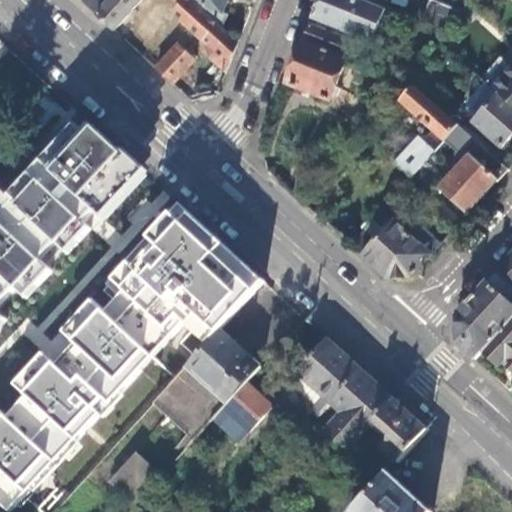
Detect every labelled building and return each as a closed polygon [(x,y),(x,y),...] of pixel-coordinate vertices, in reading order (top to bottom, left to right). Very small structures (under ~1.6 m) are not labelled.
[(81,0),(110,29),(140,0),(81,0)] [(243,36),(217,21),(229,0),(177,0),(164,23),(228,61),(243,36)] [(385,8),(365,0),(318,0),(312,17),(352,33),(355,25),(358,26),(359,22),(377,29),(385,8)] [(447,32),(461,10),(434,0),(431,0),(422,22),(447,32)] [(372,41),(377,29),(359,22),(358,26),(355,25),(352,33),(372,41)] [(303,40),(347,58),(354,41),(334,34),(310,24),(303,40)] [(176,40),(151,66),(171,85),(196,59),(176,40)] [(330,100),(347,58),(303,40),(286,83),(330,100)] [(511,69),(495,90),(501,95),(511,105),(511,69)] [(488,84),(467,107),(479,118),(501,95),(495,90),(488,84)] [(459,125),(414,85),(399,101),(433,132),(419,140),(414,140),(381,177),(378,175),(367,188),(387,205),(450,134),(459,125)] [(504,148),(511,138),(511,105),(501,95),(479,118),(476,122),(504,148)] [(0,332),(148,172),(80,119),(25,181),(0,157),(0,332)] [(478,143),(459,125),(450,134),(470,152),(478,143)] [(468,215),(499,182),(471,157),(441,190),(468,215)] [(387,205),(367,188),(341,217),(360,235),(362,233),(382,211),(387,205)] [(218,327),(264,282),(178,201),(0,396),(0,496),(11,506),(200,310),(218,327)] [(362,233),(374,245),(394,223),(382,211),(362,233)] [(374,245),(362,256),(369,263),(387,279),(411,278),(431,256),(421,246),(428,238),(411,222),(403,230),(395,222),(394,223),(374,245)] [(511,254),(499,269),(511,280),(511,254)] [(511,280),(499,269),(488,282),(511,305),(511,280)] [(511,305),(488,282),(456,317),(457,342),(464,349),(476,360),(483,352),(511,321),(511,305)] [(511,321),(483,352),(500,368),(504,363),(511,370),(511,321)] [(221,330),(154,404),(195,441),(224,408),(248,382),(261,367),(221,330)] [(310,352),(292,371),(288,375),(292,380),(291,381),(317,405),(312,410),(320,415),(362,370),(340,350),(328,339),(314,356),(310,352)] [(362,370),(320,415),(328,423),(339,411),(351,422),(338,437),(350,448),(375,420),(394,399),(371,378),(362,370)] [(273,405),(248,382),(224,408),(250,432),(273,405)] [(404,408),(394,399),(375,420),(395,437),(383,449),(399,463),(428,431),(404,408)] [(142,499),(162,476),(139,456),(113,482),(120,489),(142,499)] [(390,473),(354,511),(432,511),(406,488),(390,473)] [(8,511),(10,511),(0,502),(0,511),(8,511)]
